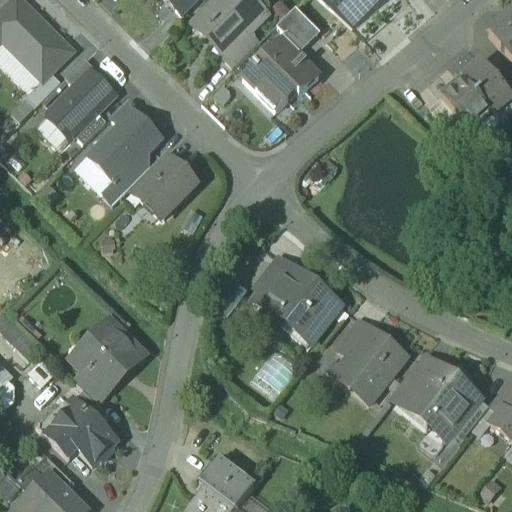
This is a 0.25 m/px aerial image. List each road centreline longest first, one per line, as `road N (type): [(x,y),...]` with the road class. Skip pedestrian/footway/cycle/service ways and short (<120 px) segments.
road 1 (residential): [(256,181),(200,281),(136,511)]
road 2 (residential): [(256,181),(376,293),(511,366)]
road 3 (residential): [(476,0),(256,181)]
road 4 (residential): [(74,0),(256,181)]
